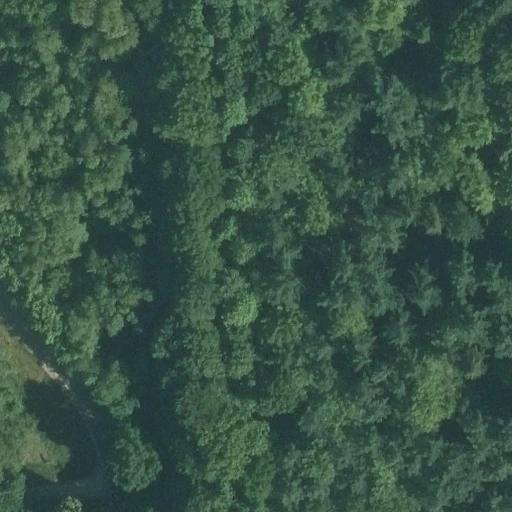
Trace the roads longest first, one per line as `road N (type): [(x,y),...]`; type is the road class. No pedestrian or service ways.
road 1 (track): [(0,489),(273,471),(344,483),(452,480),(511,448)]
road 2 (secondary): [(129,511),(129,479),(112,432),(0,292)]
road 3 (track): [(457,0),(511,125)]
